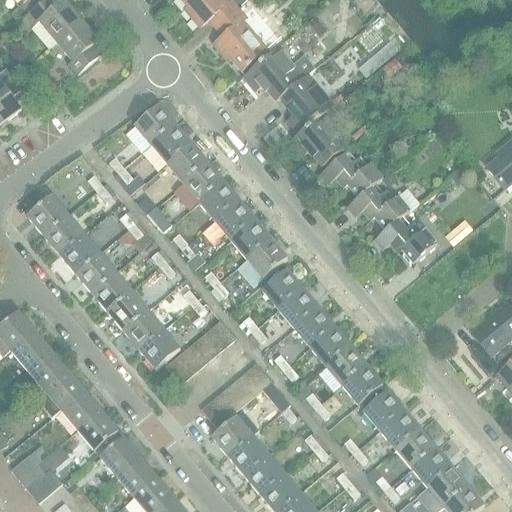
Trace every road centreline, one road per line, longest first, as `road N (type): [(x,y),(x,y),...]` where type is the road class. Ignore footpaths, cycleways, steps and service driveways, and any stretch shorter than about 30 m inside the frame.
road 1 (residential): [(408,351),(169,64)]
road 2 (residential): [(169,64),(0,194)]
road 3 (residential): [(26,281),(154,433)]
road 4 (residential): [(511,476),(408,351)]
road 5 (residential): [(408,351),(511,265)]
road 6 (residential): [(154,433),(250,349)]
